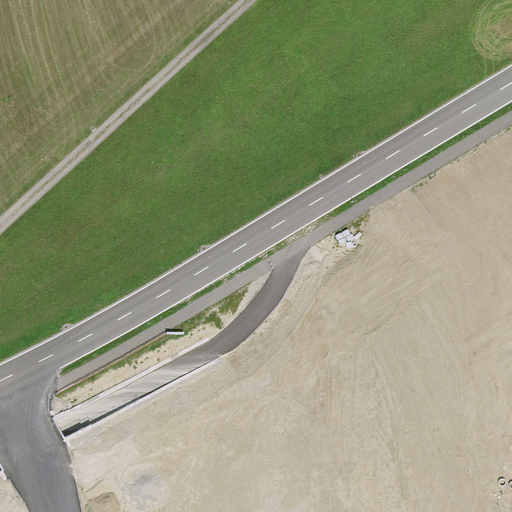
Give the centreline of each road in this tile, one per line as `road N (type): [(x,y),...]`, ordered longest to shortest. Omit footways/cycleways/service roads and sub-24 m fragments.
road 1 (secondary): [(0,381),(149,303),(511,84)]
road 2 (track): [(256,0),(0,229)]
